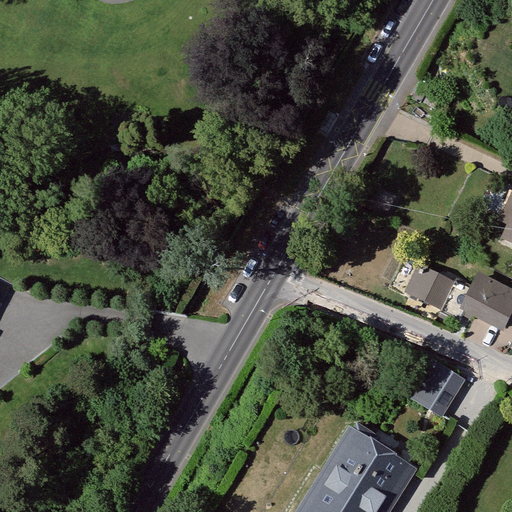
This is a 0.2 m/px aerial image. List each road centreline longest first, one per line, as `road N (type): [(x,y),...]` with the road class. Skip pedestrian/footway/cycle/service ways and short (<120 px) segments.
road 1 (secondary): [(433,0),(274,276)]
road 2 (secondary): [(274,276),(136,511)]
road 3 (residential): [(274,276),(511,373)]
